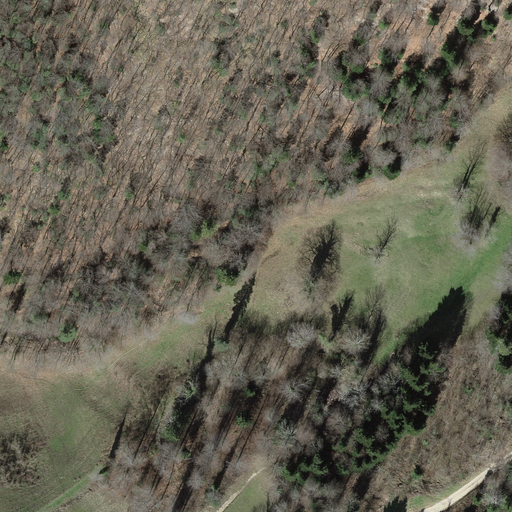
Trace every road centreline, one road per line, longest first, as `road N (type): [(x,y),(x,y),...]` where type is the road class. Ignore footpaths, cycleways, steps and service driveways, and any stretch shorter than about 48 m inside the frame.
road 1 (track): [(214,511),(263,462),(367,388),(511,228)]
road 2 (track): [(40,511),(156,426),(171,396),(200,370),(214,337),(243,308),(255,248)]
